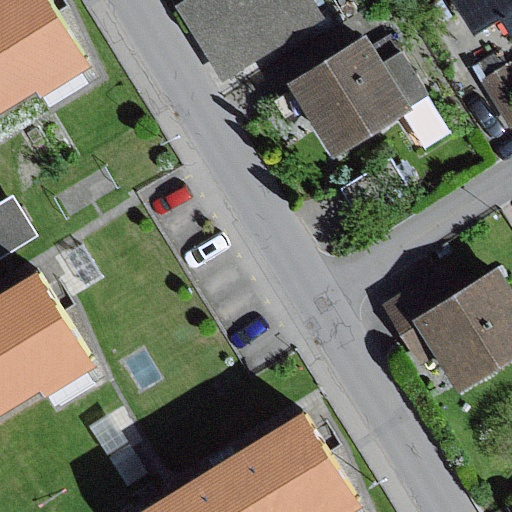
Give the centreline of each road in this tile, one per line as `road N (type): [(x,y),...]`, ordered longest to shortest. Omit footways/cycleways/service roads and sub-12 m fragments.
road 1 (residential): [(126,0),(311,305)]
road 2 (residential): [(311,305),(442,511)]
road 3 (residential): [(311,305),(511,182)]
